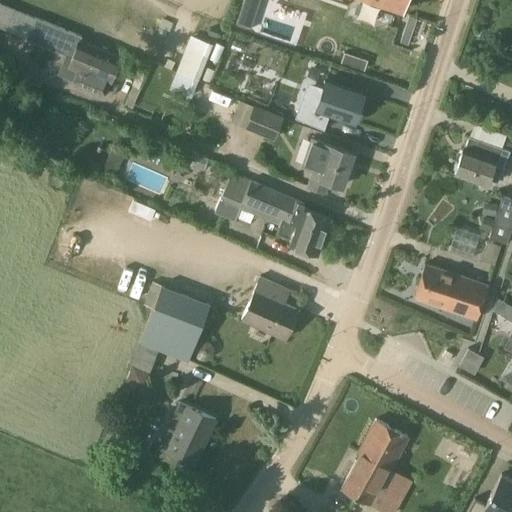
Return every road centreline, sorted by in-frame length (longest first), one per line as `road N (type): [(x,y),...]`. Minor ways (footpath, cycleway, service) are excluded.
road 1 (residential): [(338,354),(459,0)]
road 2 (residential): [(338,354),(511,450)]
road 3 (residential): [(250,511),(315,415),(338,354)]
